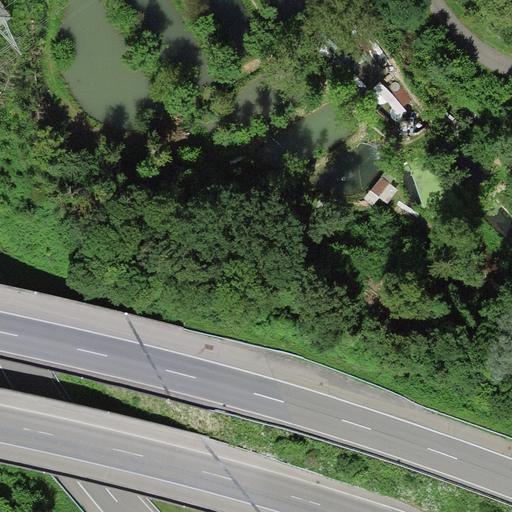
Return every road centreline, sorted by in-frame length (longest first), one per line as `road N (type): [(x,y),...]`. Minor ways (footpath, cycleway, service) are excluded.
road 1 (motorway): [(511,477),(279,399),(0,329)]
road 2 (motorway): [(0,424),(342,511)]
road 3 (motorway): [(0,324),(75,447),(127,511)]
